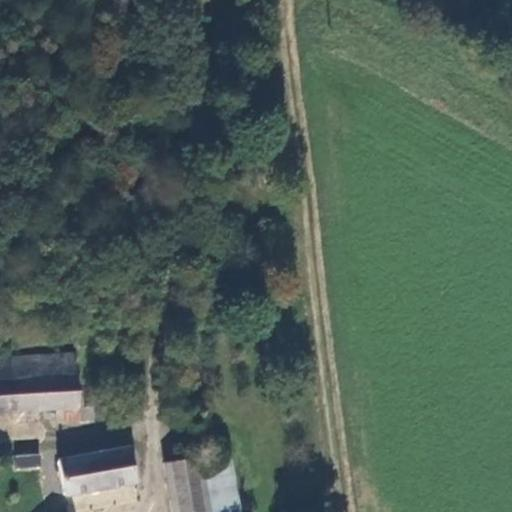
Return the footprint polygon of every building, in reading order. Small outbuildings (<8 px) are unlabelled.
[(0,358),(0,410),(62,407),(62,422),(84,421),(81,353),(0,358)] [(135,447),(62,459),(68,493),(141,481),(135,447)] [(209,453),(212,470),(220,511),(248,511),(237,448),(209,453)] [(39,463),(39,450),(15,450),(15,464),(39,463)] [(220,511),(212,470),(209,453),(173,459),(182,511),(220,511)]
